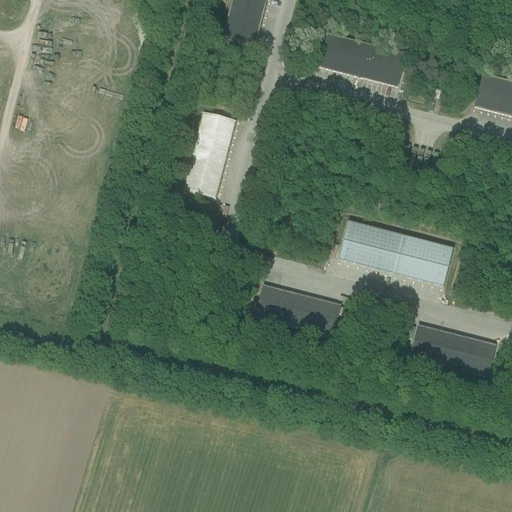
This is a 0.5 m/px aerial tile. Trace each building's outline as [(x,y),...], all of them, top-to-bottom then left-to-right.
[(232,0),(222,38),(255,47),(266,0),(232,0)] [(319,70),(397,89),(405,57),(327,37),(319,70)] [(474,109),(511,119),(511,84),(482,77),(474,109)] [(183,193),(215,202),(235,124),(202,116),(183,193)] [(337,262),(443,289),(453,251),(347,224),(337,262)] [(254,321),(332,341),(340,308),(263,288),(254,321)] [(409,360),(487,380),(495,348),(418,328),(409,360)]
